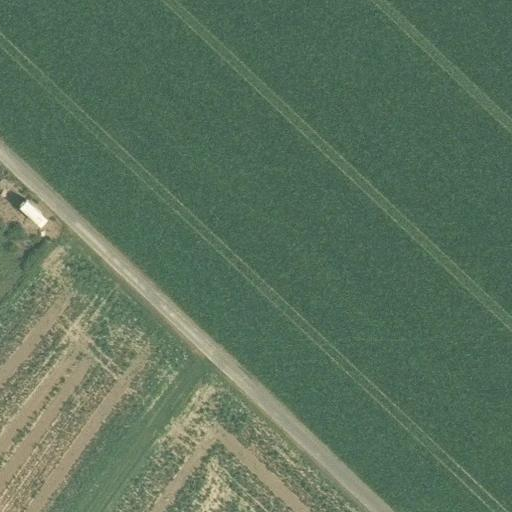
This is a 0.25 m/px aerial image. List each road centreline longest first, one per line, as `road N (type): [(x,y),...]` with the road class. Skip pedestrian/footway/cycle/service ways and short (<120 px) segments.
road 1 (unclassified): [(0,153),(375,511)]
road 2 (track): [(212,358),(102,511)]
